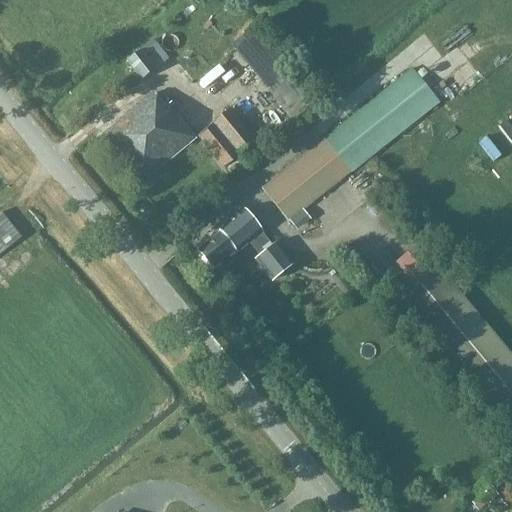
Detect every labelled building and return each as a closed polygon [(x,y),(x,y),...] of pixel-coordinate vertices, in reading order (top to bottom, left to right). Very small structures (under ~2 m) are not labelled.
[(231,44),(236,50),(253,37),(256,34),(251,28),(231,44)] [(265,52),(265,51),(253,37),(236,50),(235,51),(248,68),(262,85),(292,123),(315,103),(270,47),(265,52)] [(141,82),(167,60),(152,42),(126,62),(141,82)] [(350,174),(437,104),(410,70),(323,140),(350,174)] [(175,102),(168,108),(166,106),(163,107),(153,95),(102,138),(141,185),(195,140),(177,118),(184,113),(175,102)] [(228,110),(237,120),(248,110),(240,100),(228,110)] [(265,154),(260,148),(229,111),(197,138),(223,168),(237,155),(247,169),(265,154)] [(304,211),(350,174),(323,140),(261,190),(287,224),(289,223),(293,228),(308,217),(304,211)] [(233,251),(236,254),(248,244),(258,256),(253,260),(272,283),(294,265),(275,242),(269,247),(259,236),(261,234),(241,211),(217,232),(219,234),(198,251),(212,268),(233,251)] [(0,256),(8,249),(21,238),(0,214),(0,256)] [(511,358),(431,261),(432,260),(418,243),(394,263),(409,281),(393,295),(493,417),(496,415),(508,432),(511,428),(511,358)] [(511,479),(506,472),(498,479),(507,488),(511,483),(511,479)]
